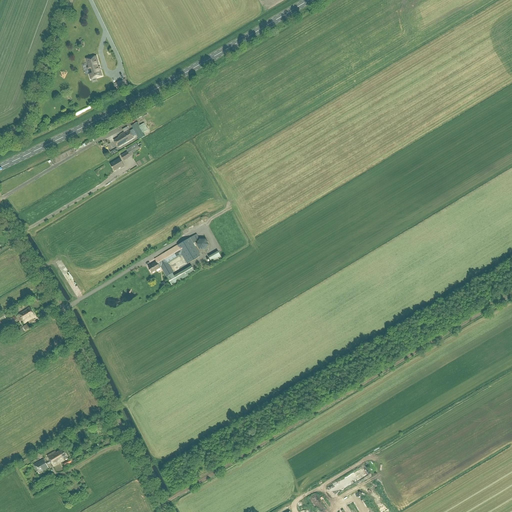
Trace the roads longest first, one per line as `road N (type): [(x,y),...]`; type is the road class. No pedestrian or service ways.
road 1 (track): [(160,505),(511,296)]
road 2 (primary): [(0,167),(308,0)]
road 3 (unclassified): [(0,214),(64,316),(163,511)]
road 4 (unclassified): [(0,136),(25,121),(70,0)]
